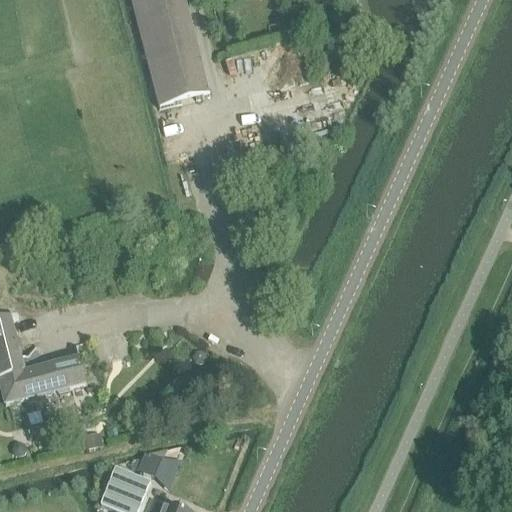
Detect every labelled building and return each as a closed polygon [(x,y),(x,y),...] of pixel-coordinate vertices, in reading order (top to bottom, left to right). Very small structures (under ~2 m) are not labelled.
[(211,103),(185,0),(131,0),(161,116),(211,103)] [(0,387),(25,381),(25,380),(10,325),(0,327),(0,387)] [(80,366),(25,380),(25,381),(0,387),(0,391),(5,412),(55,400),(60,403),(67,401),(70,395),(87,391),(80,366)] [(103,450),(100,439),(83,442),(85,454),(103,450)] [(11,454),(13,460),(18,463),(24,461),(27,456),(25,451),(20,448),(14,449),(11,454)] [(145,459),(138,475),(155,482),(161,465),(145,459)] [(116,473),(101,510),(105,511),(141,511),(151,488),(116,473)]
